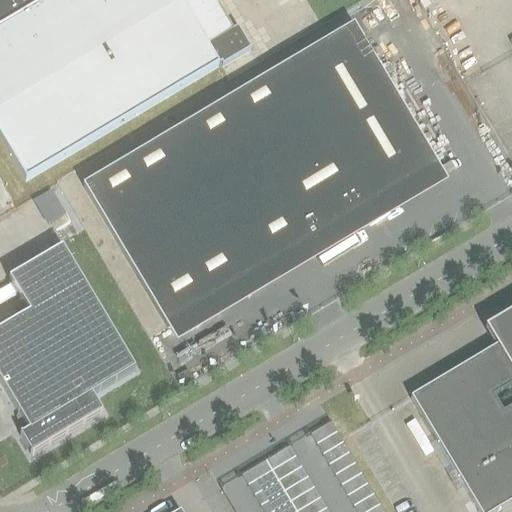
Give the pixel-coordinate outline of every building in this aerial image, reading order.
[(0,0),(0,142),(24,183),(217,69),(220,67),(222,69),(250,53),(237,31),(232,34),(212,0),(211,1),(216,9),(191,24),(176,0),(0,0)] [(422,153),(433,170),(434,170),(352,31),(83,191),(166,329),(309,244),(314,253),(377,216),(361,189),(422,153)] [(91,398),(134,372),(61,251),(8,282),(28,317),(0,333),(0,386),(28,434),(21,438),(21,436),(19,437),(31,457),(101,415),(91,398)] [(476,511),(498,511),(511,504),(511,314),(484,332),(494,350),(409,401),(476,511)] [(330,425),(310,437),(316,448),(337,435),(330,425)] [(337,435),(316,448),(322,458),(343,446),(337,435)] [(343,446),(322,458),(328,468),(349,456),(343,446)] [(289,450),(270,461),(276,471),(295,460),(289,450)] [(349,456),(328,468),(334,479),(355,466),(349,456)] [(276,471),(271,474),(277,484),(301,470),(295,460),(276,471)] [(355,466),(334,479),(341,489),(361,477),(355,466)] [(261,467),(241,478),(247,488),(267,477),(261,467)] [(301,470),(277,484),(284,495),(308,480),(301,470)] [(267,477),(247,488),(253,499),(277,484),(271,474),(267,477)] [(361,477),(341,489),(347,499),(367,487),(361,477)] [(308,480),(284,495),(290,505),(314,491),(308,480)] [(277,484),(253,499),(259,509),(284,495),(277,484)] [(367,487),(347,499),(353,510),(373,497),(367,487)] [(314,491),(290,505),(293,511),(301,511),(320,501),(314,491)] [(284,495),(259,509),(261,511),(278,511),(290,505),(284,495)] [(373,497),(353,510),(354,511),(372,511),(380,508),(373,497)] [(320,501),(301,511),(325,511),(326,511),(320,501)]
